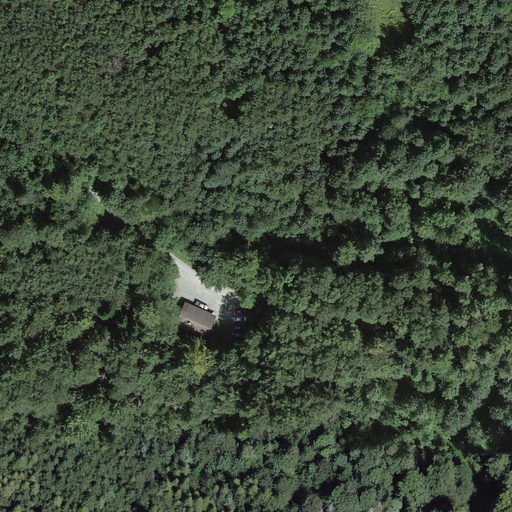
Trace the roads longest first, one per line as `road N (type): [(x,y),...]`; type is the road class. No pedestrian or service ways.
road 1 (track): [(0,101),(122,222),(251,318)]
road 2 (track): [(213,287),(302,302),(511,373)]
road 3 (track): [(122,222),(60,230),(0,262)]
